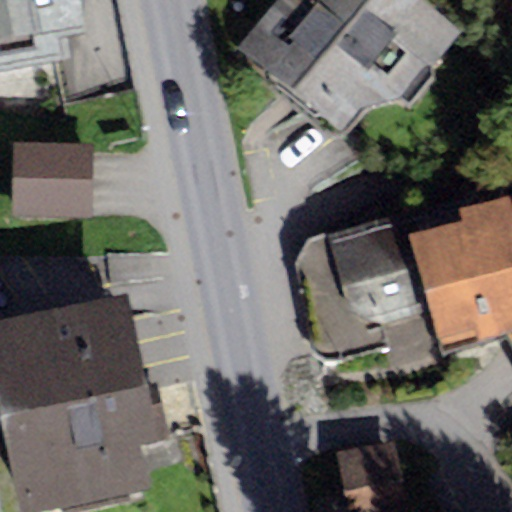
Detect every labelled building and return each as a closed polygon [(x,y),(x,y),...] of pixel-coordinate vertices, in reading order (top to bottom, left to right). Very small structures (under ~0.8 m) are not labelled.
[(83,30),(78,0),(0,0),(0,70),(60,59),(56,35),(83,30)] [(268,0),(231,44),(297,98),(315,113),(339,132),(362,105),(394,97),(422,63),(433,62),(458,32),(419,0),(268,0)] [(91,142),(13,140),(12,216),(90,217),(90,181),(91,142)] [(439,351),(511,331),(511,206),(508,192),(408,217),(406,210),(307,238),(294,264),(297,279),(303,278),(315,338),(308,339),(310,352),(326,366),(389,348),(383,322),(430,312),(439,351)] [(127,290),(0,316),(0,420),(19,511),(24,511),(147,486),(138,443),(167,437),(157,390),(155,382),(147,383),(133,318),(127,290)] [(336,453),(347,511),(406,511),(393,442),(336,453)]
